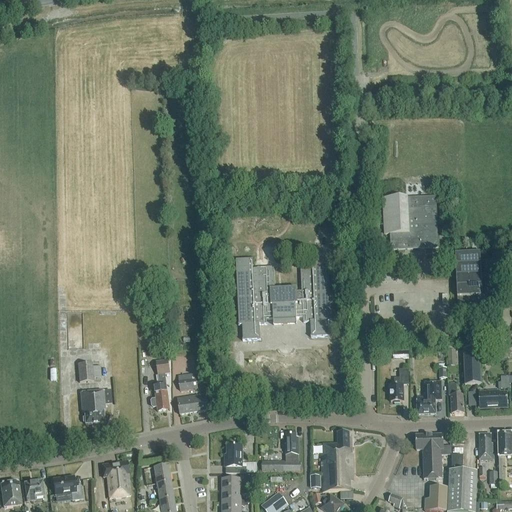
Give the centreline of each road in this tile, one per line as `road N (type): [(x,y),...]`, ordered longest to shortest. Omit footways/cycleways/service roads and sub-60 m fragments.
road 1 (unclassified): [(365,422),(359,180)]
road 2 (unclassified): [(365,422),(241,420),(179,434)]
road 3 (unclassified): [(179,434),(0,466)]
